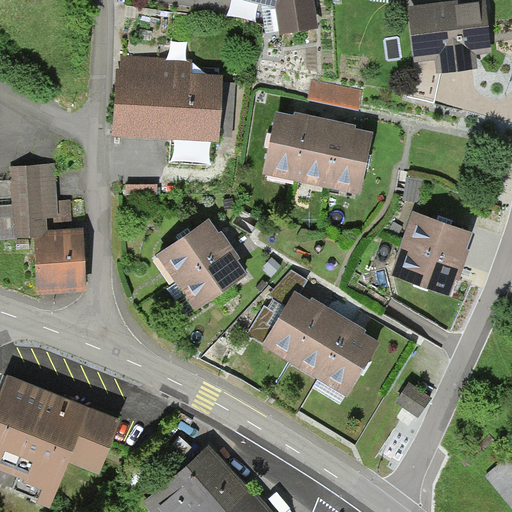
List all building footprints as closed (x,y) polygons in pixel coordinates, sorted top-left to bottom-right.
[(313,0),(241,0),(276,9),(279,32),(317,27),(313,0)] [(455,5),(411,10),(417,61),(439,59),(440,73),(476,69),(474,55),(492,53),(487,6),(456,9),(455,5)] [(120,56),(114,138),(166,141),(218,145),(219,136),(232,137),(235,84),(223,83),(223,76),(190,74),(191,61),(120,56)] [(360,88),(312,79),(308,103),(356,111),(360,88)] [(277,115),(264,175),(357,194),(369,134),(277,115)] [(13,204),(15,240),(33,239),(43,239),(48,231),(73,230),(71,200),(58,201),(55,165),(11,168),(13,204)] [(158,186),(127,185),(127,195),(158,196),(158,186)] [(0,241),(15,240),(13,204),(0,205),(0,241)] [(415,215),(392,276),(451,298),(460,274),(467,254),(474,237),(415,215)] [(210,222),(159,257),(197,312),(247,277),(237,263),(240,260),(222,233),(219,235),(210,222)] [(43,239),(33,239),(37,297),(87,293),(84,229),(73,230),(48,231),(43,239)] [(263,345),(262,347),(347,399),(381,344),(366,335),(368,332),(360,327),(343,317),(316,301),(312,298),(310,301),(297,293),(274,329),(267,324),(274,313),(265,307),(248,335),(263,345)] [(119,420),(9,378),(0,403),(0,471),(17,478),(11,494),(51,509),(68,465),(97,476),(119,420)] [(409,385),(397,403),(419,418),(427,407),(432,399),(409,385)] [(261,511),(209,451),(148,504),(155,511),(261,511)] [(511,464),(510,461),(488,479),(511,508),(511,464)]
